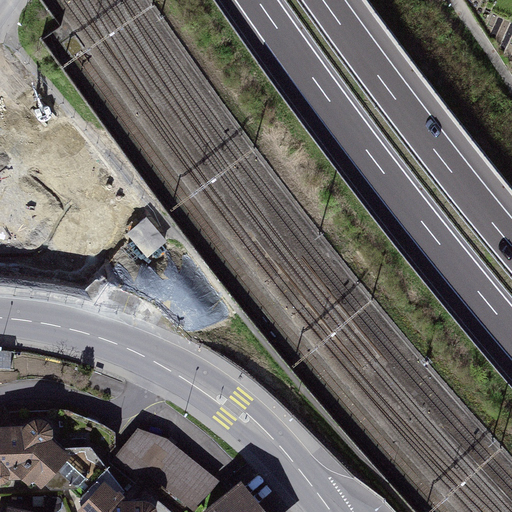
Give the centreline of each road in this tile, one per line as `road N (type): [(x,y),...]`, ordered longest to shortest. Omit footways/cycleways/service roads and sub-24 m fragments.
road 1 (motorway): [(255,0),(511,334)]
road 2 (motorway): [(511,242),(323,0)]
road 3 (primary): [(331,511),(266,434),(156,360)]
road 4 (residential): [(156,360),(128,404),(111,411),(42,392),(0,399)]
road 5 (primary): [(156,360),(67,328),(0,317)]
